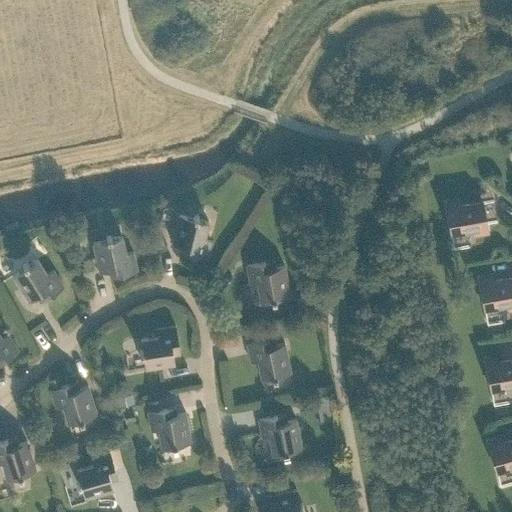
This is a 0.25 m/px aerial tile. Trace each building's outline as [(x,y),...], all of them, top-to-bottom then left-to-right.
[(458,201),(444,204),(450,235),(472,231),(473,236),(487,234),(481,202),(459,206),(458,201)] [(179,215),(171,244),(189,248),(187,255),(206,260),(210,241),(203,239),(208,222),(179,215)] [(163,245),(160,227),(149,229),(153,247),(163,245)] [(121,236),(92,243),(99,272),(116,268),(118,275),(136,271),(132,252),(125,253),(121,236)] [(37,260),(11,276),(27,301),(42,291),(46,297),(63,287),(52,271),(46,274),(37,260)] [(264,262),(245,266),(249,284),(256,283),(259,301),(288,295),(283,266),(266,269),(264,262)] [(492,276),(478,279),(483,310),(506,306),(507,312),(511,310),(511,278),(493,282),(492,276)] [(157,337),(140,339),(144,369),(173,365),(171,347),(178,346),(175,326),(156,330),(157,337)] [(0,336),(0,359),(1,362),(18,351),(7,335),(1,339),(0,336)] [(264,340),(246,344),(249,363),(256,361),(260,379),(289,373),(283,344),(266,347),(264,340)] [(498,357),(484,360),(490,391),(511,387),(511,360),(499,362),(498,357)] [(68,384),(61,386),(58,376),(47,379),(55,408),(62,406),(67,423),(96,414),(87,386),(70,391),(68,384)] [(132,392),(116,395),(118,405),(133,402),(132,392)] [(327,395),(316,397),(318,409),(329,407),(327,395)] [(157,401),(147,403),(148,412),(147,412),(150,431),(157,430),(160,447),(190,442),(185,413),(167,416),(166,409),(159,410),(157,401)] [(125,422),(135,420),(132,410),(123,412),(125,422)] [(276,416),(257,419),(261,438),(268,437),(271,454),(301,449),(295,420),(277,423),(276,416)] [(116,435),(104,438),(107,446),(118,443),(116,435)] [(501,438),(487,442),(495,473),(511,467),(511,440),(502,443),(501,438)] [(7,440),(0,442),(0,462),(1,462),(6,479),(35,470),(26,442),(9,447),(7,440)] [(92,465),(76,470),(84,499),(112,491),(107,474),(114,471),(109,453),(90,458),(92,465)] [(270,511),(300,511),(300,508),(302,507),(302,502),(299,503),(296,489),(267,495),(270,511)]
